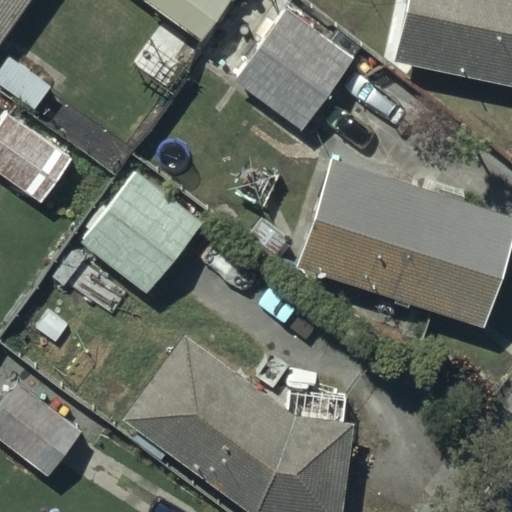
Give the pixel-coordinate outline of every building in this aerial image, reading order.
[(0,0),(0,39),(27,0),(0,0)] [(140,0),(199,44),(232,0),(140,0)] [(511,0),(406,0),(393,60),(511,85),(511,0)] [(288,9),(234,80),(300,129),(354,58),(288,9)] [(0,120),(0,173),(38,202),(71,158),(8,110),(0,120)] [(511,215),(333,156),(296,266),(480,327),(511,230),(511,215)] [(136,169),(79,240),(145,292),(202,221),(136,169)] [(287,409),(276,399),(183,332),(122,417),(253,511),(337,511),(353,425),(345,419),(346,394),(288,382),(287,409)] [(17,383),(0,406),(0,437),(46,473),(79,431),(17,383)]
